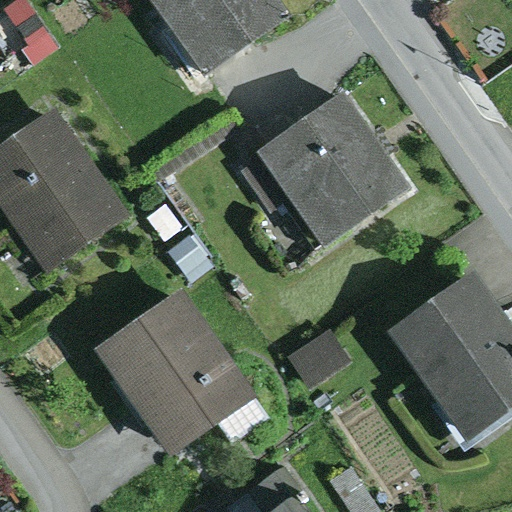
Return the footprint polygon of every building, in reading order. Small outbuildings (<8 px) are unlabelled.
[(31,44),(48,31),(25,0),(17,0),(5,9),(31,44)] [(78,0),(61,0),(49,8),(70,38),(93,22),(78,0)] [(155,0),(204,70),(289,12),(280,0),(155,0)] [(60,48),(48,31),(31,44),(23,49),(34,65),(60,48)] [(344,90),(258,149),(262,155),(241,170),(271,214),(292,200),(323,244),(410,185),(380,142),(344,90)] [(56,106),(0,143),(0,202),(45,270),(129,214),(56,106)] [(166,205),(148,219),(166,241),(183,228),(166,205)] [(190,236),(169,251),(192,283),(213,268),(190,236)] [(475,269),(390,328),(467,439),(511,407),(511,322),(510,320),(475,269)] [(182,287),(95,348),(169,453),(256,393),(182,287)] [(331,329),(290,357),(310,387),(351,359),(331,329)] [(274,470),(247,490),(264,511),(284,496),(291,491),(274,470)] [(264,511),(263,511),(297,511),(284,496),(264,511)]
